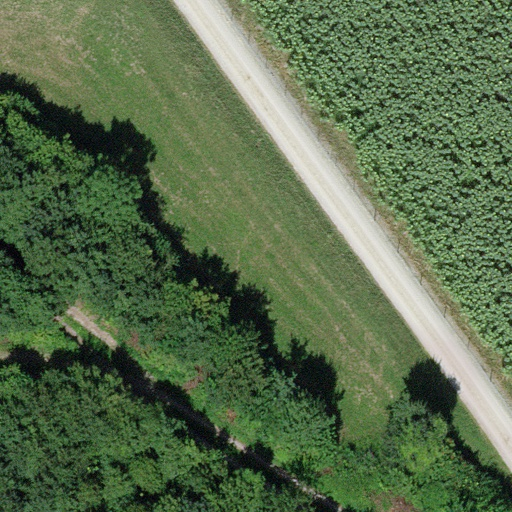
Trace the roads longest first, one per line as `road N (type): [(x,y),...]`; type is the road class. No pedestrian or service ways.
road 1 (track): [(179,0),(511,463)]
road 2 (track): [(0,370),(143,400),(324,511)]
road 3 (track): [(0,272),(104,355),(143,400)]
